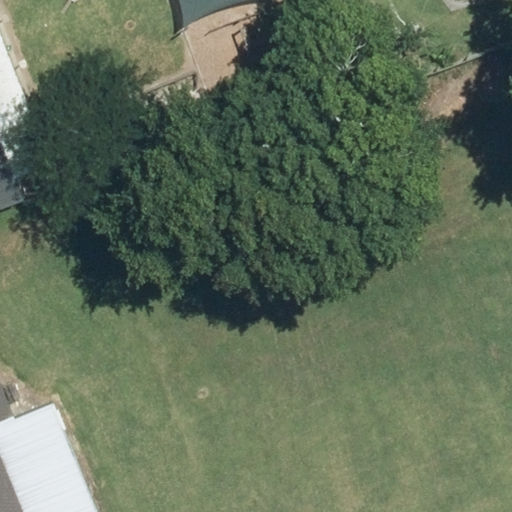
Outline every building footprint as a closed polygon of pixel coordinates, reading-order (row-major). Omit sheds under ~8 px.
[(248,0),(172,0),(184,27),(248,0)] [(478,0),(451,0),(455,9),(478,0)] [(0,207),(59,188),(0,11),(0,207)] [(64,227),(0,251),(0,292),(19,343),(98,312),(64,227)] [(511,230),(438,256),(467,339),(511,323),(511,230)] [(258,274),(171,270),(170,310),(256,314),(258,274)] [(0,511),(92,511),(54,401),(9,417),(0,390),(0,511)] [(251,432),(239,402),(142,438),(154,469),(251,432)] [(280,474),(265,438),(194,466),(209,502),(280,474)]
